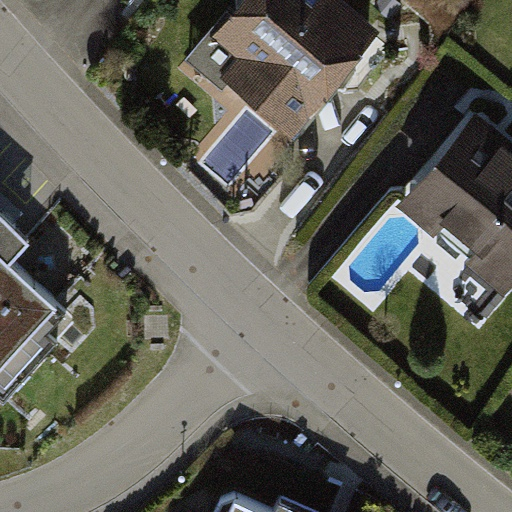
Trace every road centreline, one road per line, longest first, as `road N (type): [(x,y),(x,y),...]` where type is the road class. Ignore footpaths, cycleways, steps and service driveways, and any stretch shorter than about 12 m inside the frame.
road 1 (residential): [(258,313),(0,45)]
road 2 (residential): [(258,313),(175,409),(99,475),(19,511)]
road 3 (residential): [(490,511),(258,313)]
